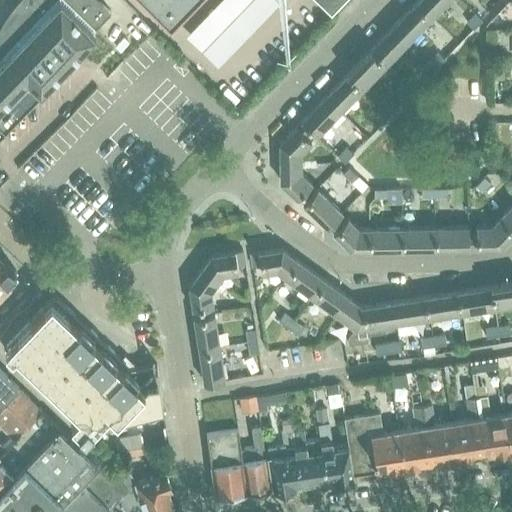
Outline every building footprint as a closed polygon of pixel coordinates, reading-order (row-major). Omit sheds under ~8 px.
[(0,61),(0,134),(96,32),(92,29),(110,10),(99,0),(24,0),(23,2),(17,10),(11,18),(6,26),(2,35),(13,41),(17,44),(0,61)] [(151,0),(169,17),(186,0),(151,0)] [(319,0),(331,11),(341,0),(319,0)] [(416,0),(416,1),(431,15),(445,0),(416,0)] [(416,1),(393,25),(408,39),(431,15),(416,1)] [(467,22),(473,28),(482,19),(476,12),(467,22)] [(393,25),(370,49),(385,63),(408,39),(393,25)] [(486,28),(486,41),(495,41),(495,28),(486,28)] [(370,49),(347,72),(362,87),(385,63),(370,49)] [(438,51),(430,60),(436,66),(445,58),(438,51)] [(436,66),(430,60),(421,69),(427,75),(436,66)] [(347,72),(324,96),(339,110),(362,87),(347,72)] [(492,78),(492,101),(505,101),(505,78),(492,78)] [(301,120),(302,120),(312,130),(316,134),(339,110),(324,96),(301,120)] [(393,98),(384,108),(390,114),(399,105),(393,98)] [(390,114),(384,108),(376,116),(382,122),(390,114)] [(280,142),(280,161),(301,161),(301,151),(311,140),(307,135),(312,130),(302,120),(296,125),(280,142)] [(338,155),(344,161),(353,152),(347,146),(338,155)] [(298,196),(303,202),(313,191),(308,186),(312,182),(301,171),(301,161),(280,161),(280,180),(297,197),(298,196)] [(343,172),(352,181),(358,175),(349,166),(343,172)] [(475,184),(481,191),(490,182),(484,175),(475,184)] [(435,195),(434,186),(421,187),(421,196),(435,195)] [(446,186),(434,186),(435,195),(446,195),(446,186)] [(328,226),(338,216),(342,211),(317,187),(313,191),(303,202),(328,226)] [(374,187),(374,197),(387,196),(387,187),(374,187)] [(511,202),(498,217),(511,230),(511,202)] [(338,216),(328,226),(333,231),(350,248),(370,247),(369,227),(359,227),(348,216),(343,221),(338,216)] [(500,245),(511,232),(511,230),(498,217),(491,224),(476,225),(476,231),(468,231),(468,246),(476,245),(500,245)] [(435,225),(402,226),(403,247),(436,246),(435,225)] [(468,246),(468,231),(468,225),(435,225),(436,246),(468,246)] [(402,226),(369,227),(370,247),(403,247),(402,226)] [(276,269),(285,275),(297,258),(282,247),(250,252),(253,266),(260,265),(261,271),(276,269)] [(211,254),(200,269),(217,281),(223,273),(238,270),(237,264),(245,262),(243,249),(211,254)] [(285,275),(311,295),(324,278),(297,258),(285,275)] [(0,290),(2,291),(11,282),(9,277),(16,270),(0,259),(0,290)] [(192,308),(194,315),(208,313),(207,305),(213,305),(211,290),(217,281),(200,269),(189,284),(192,308)] [(311,295),(338,314),(351,297),(324,278),(311,295)] [(511,281),(501,283),(505,304),(511,302),(511,281)] [(501,283),(471,288),(475,309),(505,304),(501,283)] [(471,288),(441,293),(444,313),(475,309),(471,288)] [(441,293),(411,297),(414,318),(444,313),(441,293)] [(81,328),(71,318),(76,314),(58,297),(57,296),(55,295),(54,296),(53,296),(52,297),(4,347),(27,370),(31,366),(78,412),(70,421),(84,434),(100,418),(102,419),(163,405),(159,379),(150,380),(148,364),(126,367),(119,360),(121,358),(85,323),(81,328)] [(351,297),(338,314),(355,326),(347,337),(348,343),(368,340),(367,334),(386,331),(384,323),(381,302),(361,305),(351,297)] [(411,297),(381,302),(384,323),(414,318),(411,297)] [(214,312),(208,313),(194,315),(199,349),(219,345),(214,312)] [(278,319),(288,326),(294,319),(284,312),(278,319)] [(294,319),(288,326),(298,334),(304,326),(294,319)] [(509,324),(485,327),(486,336),(511,333),(509,324)] [(246,329),(248,341),(257,339),(255,327),(246,329)] [(420,337),(421,346),(446,342),(444,333),(420,337)] [(257,339),(248,341),(250,353),(259,352),(257,339)] [(399,340),(387,342),(389,351),(401,349),(399,340)] [(389,351),(387,342),(375,344),(376,353),(389,351)] [(219,345),(199,349),(204,382),(224,379),(219,345)] [(470,361),(472,371),(500,366),(498,356),(470,361)] [(0,368),(0,404),(18,386),(0,368)] [(0,452),(41,409),(18,386),(0,404),(0,452)] [(418,427),(399,430),(404,465),(429,461),(421,408),(418,389),(409,391),(414,422),(417,421),(418,427)] [(286,390),(270,393),(272,403),(287,400),(286,390)] [(475,399),(484,453),(510,448),(505,414),(490,416),(487,397),(475,399)] [(451,422),(457,457),(484,453),(475,399),(467,400),(469,414),(472,413),(473,418),(451,422)] [(457,457),(451,422),(430,425),(429,420),(432,419),(430,406),(421,408),(429,461),(457,457)] [(0,486),(58,425),(41,409),(0,452),(0,486)] [(344,419),(349,445),(353,473),(404,465),(399,430),(383,433),(380,413),(344,419)] [(257,457),(243,460),(248,490),(271,487),(261,424),(254,426),(256,437),(253,438),(257,457)] [(319,425),(321,440),(322,440),(328,480),(353,476),(353,473),(349,445),(332,448),(329,424),(319,425)] [(51,511),(52,511),(98,463),(97,463),(58,425),(0,486),(0,510),(1,511),(2,511),(3,511),(4,511),(51,511)] [(248,490),(243,460),(238,427),(206,432),(215,496),(247,491),(248,490)] [(302,484),(294,433),(293,428),(281,430),(283,443),(268,446),(275,489),(302,484)] [(304,431),(294,433),(302,484),(328,480),(322,440),(321,440),(306,443),(304,431)] [(142,446),(143,445),(141,435),(117,440),(119,450),(128,448),(129,455),(143,452),(142,446)] [(104,511),(110,506),(118,498),(128,488),(116,471),(104,456),(97,463),(98,463),(52,511),(53,511),(104,511)] [(116,471),(128,488),(118,498),(128,511),(144,505),(146,511),(154,511),(155,511),(154,511),(169,511),(170,509),(175,507),(169,488),(172,487),(167,471),(136,482),(124,465),(116,471)]
